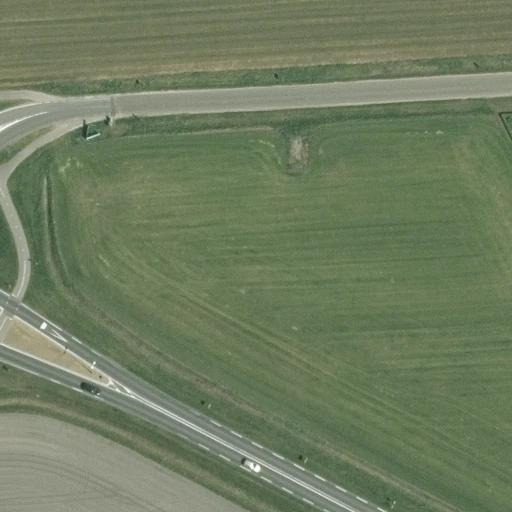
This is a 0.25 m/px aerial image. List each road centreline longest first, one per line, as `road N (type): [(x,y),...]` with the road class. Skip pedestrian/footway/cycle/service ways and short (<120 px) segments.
road 1 (tertiary): [(110,107),(511,84)]
road 2 (primary): [(137,399),(355,511)]
road 3 (primary): [(137,399),(129,384),(0,300)]
road 4 (primary): [(0,353),(122,401),(137,399)]
